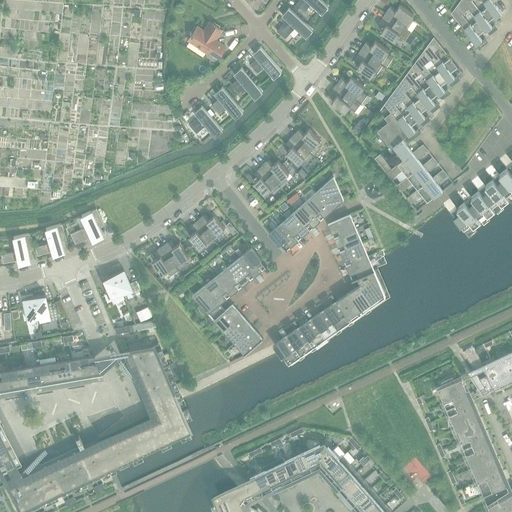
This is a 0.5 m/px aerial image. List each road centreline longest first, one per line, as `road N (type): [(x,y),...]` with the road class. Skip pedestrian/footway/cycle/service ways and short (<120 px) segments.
road 1 (residential): [(22,423),(126,396),(64,266)]
road 2 (residential): [(64,266),(123,241),(214,174)]
road 3 (residential): [(242,305),(262,328),(339,277),(320,239)]
road 4 (residential): [(475,71),(427,135),(459,175)]
road 5 (residential): [(214,174),(306,81)]
